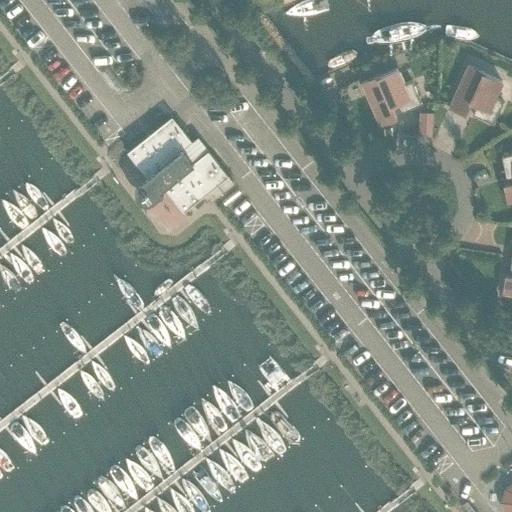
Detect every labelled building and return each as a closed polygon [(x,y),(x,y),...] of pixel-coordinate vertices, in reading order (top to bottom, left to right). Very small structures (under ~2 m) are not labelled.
[(484,72),(468,64),(449,106),(465,114),(471,102),(476,105),(472,113),(493,123),(503,100),(495,96),(502,81),(484,73),(484,72)] [(126,89),(109,67),(104,72),(120,93),(126,89)] [(378,75),(361,82),(380,124),(396,117),(391,105),(397,103),(400,112),(421,103),(411,80),(403,83),(397,68),(379,76),(378,75)] [(432,111),(418,110),(417,134),(431,134),(432,111)] [(171,115),(127,151),(146,175),(138,181),(136,183),(135,184),(135,186),(134,189),(134,191),(134,193),(135,195),(135,197),(137,198),(138,200),(140,201),(142,202),(145,202),(148,202),(150,201),(152,200),(156,197),(153,193),(158,190),(163,185),(183,211),(228,175),(208,149),(193,161),(182,148),(192,141),(171,115)] [(507,202),(511,200),(511,152),(501,155),(505,177),(511,176),(511,182),(503,184),(507,202)] [(511,275),(505,275),(502,292),(511,293),(511,250),(511,256),(509,269),(511,269),(511,275)] [(503,501),(507,511),(511,511),(511,484),(507,488),(503,501)]
